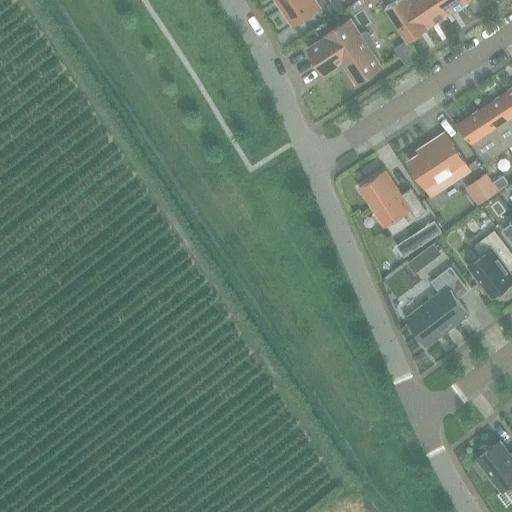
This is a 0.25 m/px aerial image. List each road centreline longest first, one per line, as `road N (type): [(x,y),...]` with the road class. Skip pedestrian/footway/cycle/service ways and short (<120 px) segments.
road 1 (residential): [(310,158),(421,421)]
road 2 (residential): [(310,158),(511,32)]
road 3 (residential): [(234,0),(310,158)]
